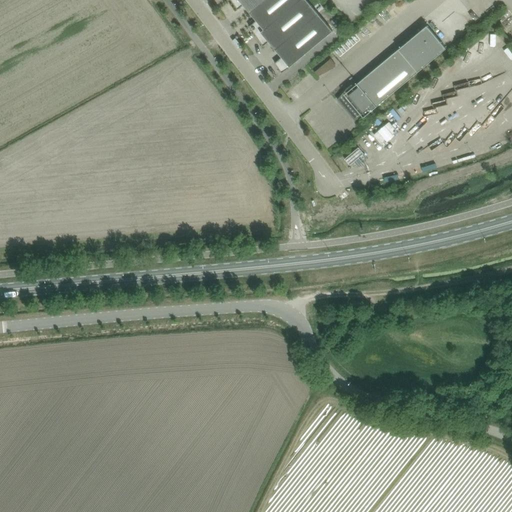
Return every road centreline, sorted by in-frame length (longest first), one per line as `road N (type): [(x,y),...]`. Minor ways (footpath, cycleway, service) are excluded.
road 1 (unclassified): [(0,325),(278,307),(344,387),(511,439)]
road 2 (primary): [(511,221),(364,255),(0,290)]
road 3 (unclassified): [(333,185),(191,0)]
road 4 (unknown): [(445,0),(281,117)]
